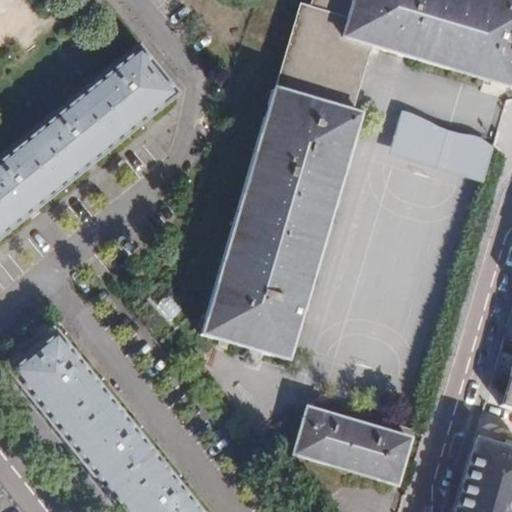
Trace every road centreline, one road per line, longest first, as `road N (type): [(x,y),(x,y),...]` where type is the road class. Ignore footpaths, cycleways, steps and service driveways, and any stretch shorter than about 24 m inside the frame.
road 1 (unknown): [(511,118),(416,82),(388,90),(319,329),(331,354),(380,368)]
road 2 (residential): [(511,219),(423,511)]
